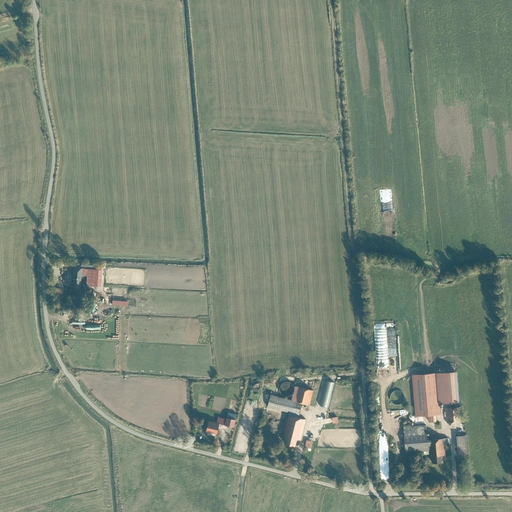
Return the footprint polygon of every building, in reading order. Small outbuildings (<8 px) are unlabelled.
[(92,269),(72,268),(71,291),(82,291),(83,275),(86,276),(91,276),(92,269)] [(101,270),(92,269),(91,276),(86,276),(86,288),(95,289),(102,290),(101,270)] [(389,369),(388,335),(377,335),(378,370),(381,370),(381,369),(389,369)] [(457,372),(437,374),(440,405),(460,404),(457,372)] [(437,374),(412,376),(416,417),(441,414),(440,405),(437,374)] [(310,405),(314,391),(296,386),(292,400),(303,403),(310,405)] [(292,400),(271,395),(268,406),(290,412),(300,414),(303,403),(292,400)] [(460,407),(445,408),(446,422),(461,421),(460,407)] [(290,412),(283,435),(287,437),(297,439),(301,440),(307,420),(303,419),(304,416),(300,414),(290,412)] [(427,440),(426,424),(404,426),(406,452),(433,450),(433,456),(443,456),(447,455),(446,439),(427,440)] [(208,427),(203,426),(200,438),(210,441),(212,432),(207,431),(208,427)] [(381,431),(380,471),(382,471),(382,476),(383,476),(383,478),(388,478),(389,431),(381,431)] [(464,436),(456,437),(458,457),(466,456),(464,436)] [(287,437),(285,444),(295,447),(297,439),(287,437)] [(305,449),(312,450),(314,440),(307,439),(305,449)]
